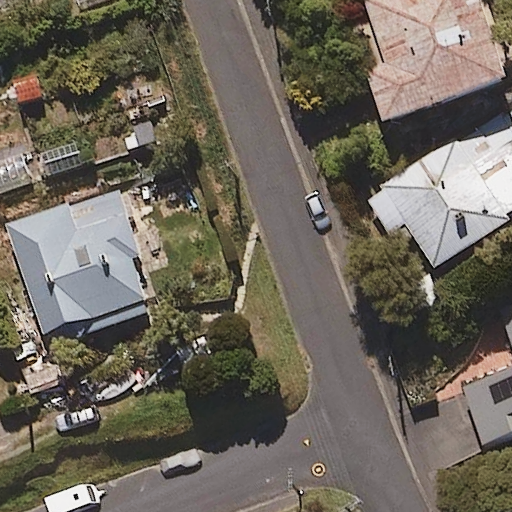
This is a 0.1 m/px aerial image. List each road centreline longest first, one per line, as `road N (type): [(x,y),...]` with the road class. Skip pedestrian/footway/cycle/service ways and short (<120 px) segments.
road 1 (residential): [(209,0),(362,425)]
road 2 (residential): [(362,425),(125,511)]
